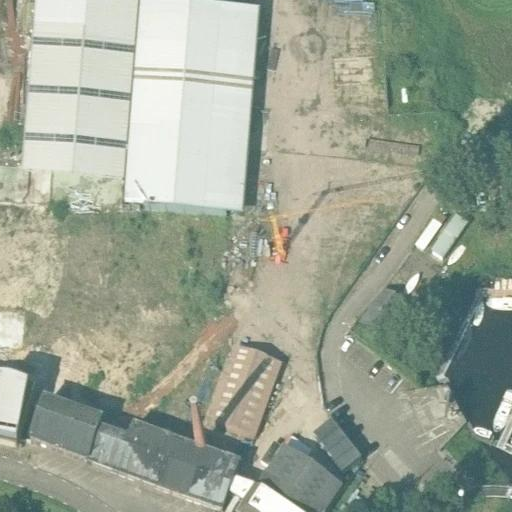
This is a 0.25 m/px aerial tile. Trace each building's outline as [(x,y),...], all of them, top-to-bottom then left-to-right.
[(123,213),(140,4),(140,0),(36,0),(23,168),(20,204),(123,213)] [(260,15),(140,4),(123,213),(145,215),(223,221),(224,217),(242,218),(260,15)] [(0,166),(0,202),(20,204),(23,168),(0,166)] [(446,264),(467,230),(439,213),(418,247),(446,264)] [(406,309),(385,294),(361,327),(383,342),(406,309)] [(4,381),(44,386),(53,308),(0,301),(0,371),(5,372),(4,381)] [(282,368),(234,351),(207,424),(255,442),(282,368)] [(43,393),(0,389),(0,439),(21,444),(21,443),(34,408),(39,410),(42,401),(43,393)] [(211,511),(224,511),(230,497),(235,482),(239,471),(189,453),(110,424),(47,401),(31,446),(211,511)] [(288,426),(281,436),(304,452),(311,442),(288,426)] [(259,491),(235,482),(230,497),(248,509),(245,511),(329,511),(343,492),(285,453),(259,491)]
